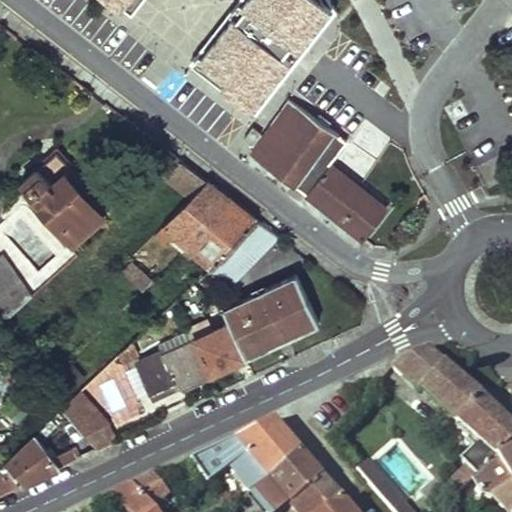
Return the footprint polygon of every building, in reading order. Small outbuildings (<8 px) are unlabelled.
[(196,68),(256,112),(293,63),(301,59),(337,12),(320,0),(110,0),(127,12),(145,4),(159,33),(191,57),(196,68)] [(345,140),(288,99),(252,151),(304,195),(332,158),(345,140)] [(249,140),(255,145),(263,135),(256,130),(249,140)] [(59,152),(24,184),(75,241),(103,215),(84,193),(90,187),(59,152)] [(181,161),(172,153),(154,170),(164,178),(165,176),(181,161)] [(304,195),(362,239),(390,204),(332,158),(304,195)] [(208,181),(181,161),(165,176),(191,197),(208,181)] [(208,181),(191,197),(163,225),(187,249),(231,199),(208,181)] [(258,219),(231,199),(187,249),(182,253),(189,259),(194,253),(211,269),(217,263),(258,219)] [(279,235),(258,219),(217,263),(237,280),(279,235)] [(0,311),(6,319),(32,296),(3,253),(0,255),(0,311)] [(217,263),(211,269),(209,271),(231,287),(237,280),(217,263)] [(230,322),(246,355),(319,322),(297,274),(224,307),(230,322)] [(230,322),(196,338),(211,371),(246,355),(230,322)] [(211,371),(196,338),(163,353),(162,350),(138,360),(141,365),(151,387),(154,394),(176,384),(178,387),(211,372),(211,371)] [(129,344),(118,354),(123,363),(136,357),(129,344)] [(392,366),(390,368),(418,392),(420,390),(470,436),(464,443),(471,450),(459,462),(465,469),(447,487),(455,494),(470,481),(492,460),(511,441),(511,431),(476,397),(423,351),(392,366)] [(137,393),(151,387),(141,365),(127,371),(137,393)] [(80,389),(64,404),(94,449),(111,442),(101,423),(107,420),(80,389)] [(248,489),(261,482),(296,453),(274,428),(269,422),(216,447),(229,465),(248,489)] [(53,455),(36,432),(0,465),(0,493),(9,489),(72,459),(66,450),(53,455)] [(511,511),(511,441),(492,460),(510,486),(490,499),(500,511),(511,511)] [(188,460),(201,477),(212,469),(217,475),(229,465),(216,447),(188,460)] [(296,453),(261,482),(254,488),(273,511),(280,511),(288,506),(318,479),(304,463),(296,453)] [(492,460),(470,481),(476,488),(474,490),(480,498),(482,496),(490,499),(510,486),(492,460)] [(355,470),(382,502),(390,511),(407,511),(396,499),(392,502),(388,497),(359,466),(355,470)] [(152,476),(109,497),(121,511),(153,511),(150,508),(167,495),(152,476)] [(324,485),(318,479),(288,506),(292,511),(321,511),(336,500),(324,485)] [(346,511),(336,500),(321,511),(346,511)]
